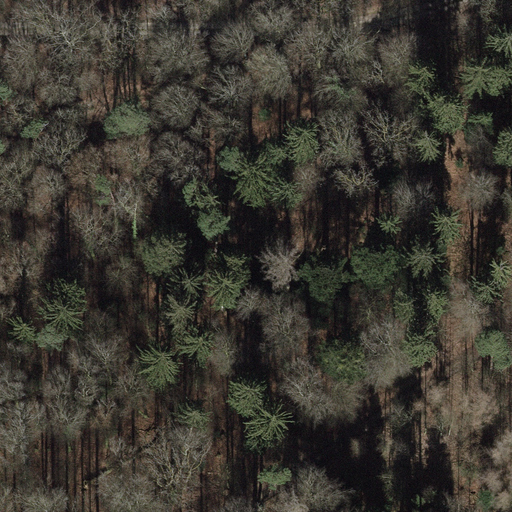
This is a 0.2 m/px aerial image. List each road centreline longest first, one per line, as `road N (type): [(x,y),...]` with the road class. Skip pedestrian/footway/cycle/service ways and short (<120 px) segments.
road 1 (track): [(0,285),(463,33),(511,14)]
road 2 (track): [(0,28),(317,29),(458,0)]
road 3 (track): [(511,331),(237,511)]
